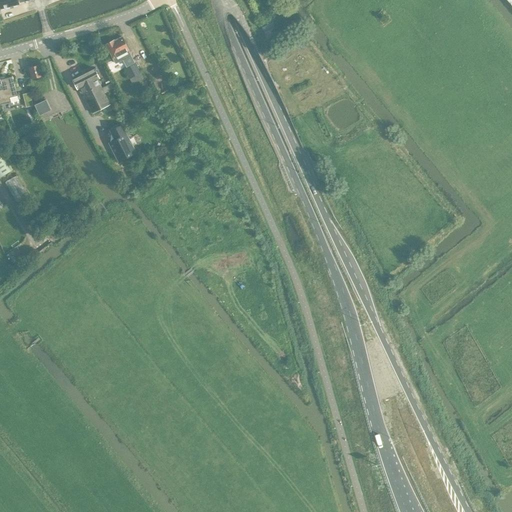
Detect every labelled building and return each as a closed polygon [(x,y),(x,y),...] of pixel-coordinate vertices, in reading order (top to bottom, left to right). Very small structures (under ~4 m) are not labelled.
[(0,0),(0,9),(20,5),(19,3),(24,1),(26,0),(0,0)] [(106,44),(113,58),(116,63),(120,61),(131,55),(128,50),(129,50),(122,37),(114,40),(106,44)] [(133,56),(121,62),(129,78),(141,72),(133,56)] [(32,79),(43,76),(39,65),(29,67),(32,79)] [(94,92),(112,83),(112,82),(101,88),(97,79),(99,78),(94,69),(82,75),(86,84),(88,83),(91,88),(92,88),(94,92)] [(86,84),(82,75),(73,79),(78,89),(80,94),(83,92),(93,113),(110,104),(104,93),(115,88),(112,83),(94,92),(92,88),(91,88),(88,83),(86,84)] [(12,77),(0,79),(0,104),(20,99),(19,95),(18,95),(17,94),(12,77)] [(27,106),(34,104),(31,91),(24,93),(27,106)] [(40,115),(50,110),(46,100),(35,105),(40,115)] [(115,140),(110,143),(119,161),(136,152),(122,125),(111,131),(115,140)] [(0,153),(0,177),(13,169),(3,152),(1,153),(0,153)] [(7,180),(17,201),(28,196),(19,174),(7,180)]
